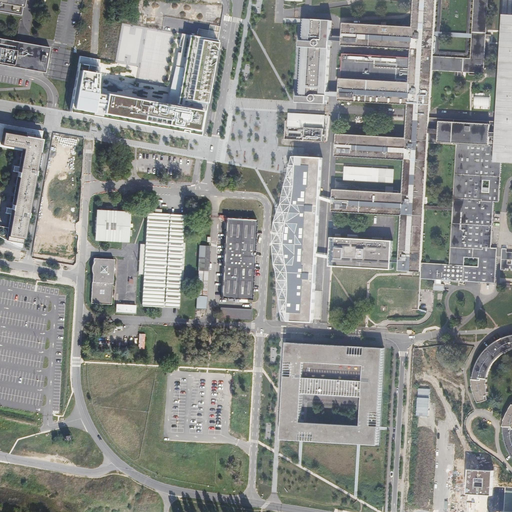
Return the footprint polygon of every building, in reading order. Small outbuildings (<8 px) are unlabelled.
[(0,0),(0,64),(45,73),(49,48),(0,38),(0,11),(20,15),(23,0),(0,0)] [(403,216),(399,272),(408,273),(422,273),(422,263),(425,208),(429,143),(430,118),(431,114),(433,70),(434,57),(437,0),(415,0),(413,28),(344,24),(343,34),(342,46),(412,50),(411,58),(342,54),(341,80),(339,102),(409,106),(408,113),(408,138),(338,134),(336,154),(407,160),(405,195),(335,190),(334,211),(403,216)] [(474,0),(471,59),(434,57),(433,70),(484,73),(486,39),(491,39),(491,35),(486,35),(488,0),(474,0)] [(511,15),(504,15),(497,122),(495,164),(501,164),(511,164),(511,15)] [(332,21),(306,19),(304,41),(303,41),(300,40),(300,47),(302,47),(304,48),(301,96),(300,96),(297,96),(297,103),(325,104),(327,104),(332,21)] [(196,36),(181,33),(168,105),(97,92),(99,60),(79,56),(69,112),(200,135),(217,39),(196,36)] [(490,109),(491,93),(475,92),(475,108),(490,109)] [(324,115),(288,113),(288,121),(288,127),(305,128),(304,141),(325,142),(326,135),(326,127),(326,121),(325,121),(325,115),(324,115)] [(497,122),(430,118),(429,143),(457,145),(453,209),(450,265),(422,263),(422,273),(421,279),(488,283),(495,284),(497,256),(497,249),(491,248),(494,202),(499,202),(501,164),(495,164),(497,122)] [(288,127),(288,121),(285,121),(284,140),(295,140),(304,141),(305,128),(288,127)] [(18,127),(0,123),(0,146),(14,149),(21,150),(21,152),(18,166),(16,165),(14,165),(13,171),(15,172),(17,172),(14,186),(10,208),(9,207),(6,207),(6,210),(5,213),(8,213),(9,214),(7,228),(0,226),(0,236),(21,248),(42,131),(18,127)] [(296,181),(297,157),(294,157),(293,157),(289,178),(286,186),(283,204),(279,212),(276,223),(274,234),(275,239),(274,244),(275,256),(276,265),(278,273),(279,280),(280,289),(284,322),(287,322),(289,296),(290,289),(290,280),(289,272),(286,257),(286,252),(285,245),(285,242),(286,238),(286,235),(287,229),(287,224),(290,217),(292,210),(294,203),(295,192),(296,181)] [(313,324),(323,158),(297,157),(296,181),(295,192),(294,203),(292,210),(290,217),(287,224),(287,229),(286,235),(286,238),(285,242),(285,245),(286,252),(286,257),(289,272),(290,280),(290,289),(289,296),(287,322),(313,324)] [(394,170),(344,167),(344,180),(393,183),(394,170)] [(114,212),(111,211),(94,210),(93,240),(125,242),(126,228),(126,225),(127,212),(114,212)] [(165,220),(166,215),(159,215),(152,214),(145,214),(143,245),(139,245),(139,252),(136,252),(136,268),(137,268),(137,274),(141,275),(139,306),(160,307),(161,303),(175,304),(176,278),(177,275),(180,275),(182,253),(179,253),(179,250),(181,221),(165,220)] [(254,223),(223,221),(221,252),(220,262),(218,300),(249,302),(254,223)] [(209,268),(212,231),(204,231),(205,227),(198,226),(198,229),(193,228),(191,271),(195,271),(193,307),(203,307),(205,267),(209,268)] [(393,241),(332,238),(331,266),(391,270),(393,241)] [(511,252),(507,252),(507,249),(502,249),(502,256),(501,270),(506,271),(506,269),(511,269),(511,271),(511,252)] [(114,263),(94,262),(91,268),(92,307),(112,308),(114,263)] [(135,305),(116,304),(116,313),(135,314),(135,305)] [(247,311),(216,310),(216,320),(247,321),(247,311)] [(511,338),(506,340),(497,344),(490,348),(484,353),(479,358),(476,363),(473,368),(470,378),(469,383),(471,395),(476,406),(488,402),(486,394),(483,382),(486,376),(490,369),(495,363),(504,357),(511,353),(511,352),(511,338)] [(385,349),(287,343),(286,370),(282,440),(301,441),(358,444),(379,446),(385,349)] [(494,471),(470,469),(468,494),(493,495),(494,471)]
